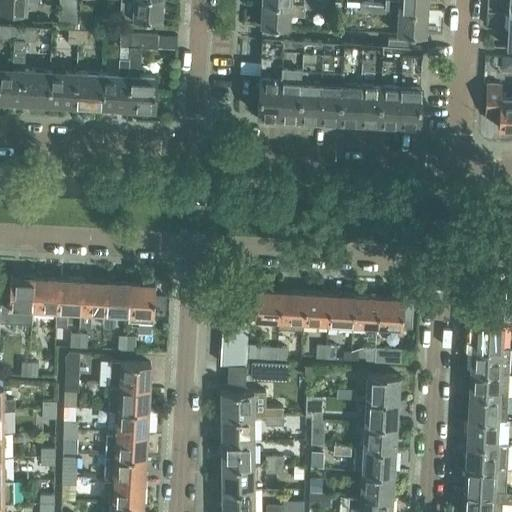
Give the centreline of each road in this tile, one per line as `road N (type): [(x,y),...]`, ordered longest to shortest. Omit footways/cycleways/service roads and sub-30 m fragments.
road 1 (residential): [(458,165),(191,148)]
road 2 (residential): [(177,511),(190,244)]
road 3 (residential): [(427,511),(442,257)]
road 4 (residential): [(190,244),(442,257)]
road 5 (residential): [(191,148),(0,137)]
road 6 (residential): [(0,235),(190,244)]
road 7 (residential): [(458,165),(467,0)]
road 8 (residential): [(191,148),(200,0)]
